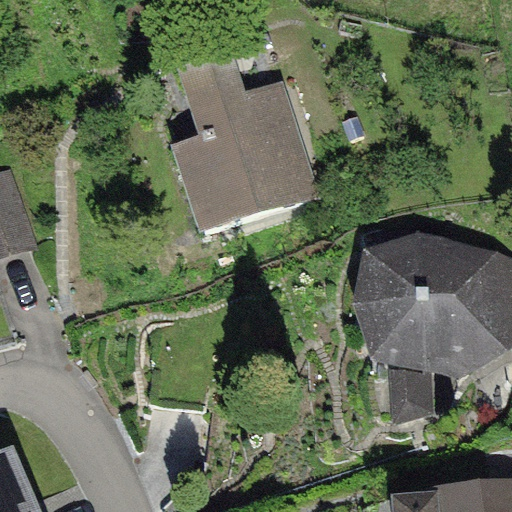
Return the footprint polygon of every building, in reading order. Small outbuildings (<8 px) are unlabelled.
[(208,238),(317,202),(281,91),(241,104),(227,63),(189,76),(212,145),(181,155),(208,238)] [(0,252),(30,242),(8,177),(0,179),(0,252)] [(421,251),(376,264),(363,312),(379,362),(395,365),(400,423),(430,415),(429,369),(511,344),(511,268),(476,260),(455,261),(454,255),(421,251)] [(31,511),(10,464),(0,469),(0,511),(31,511)] [(511,511),(511,492),(395,509),(394,511),(511,511)]
